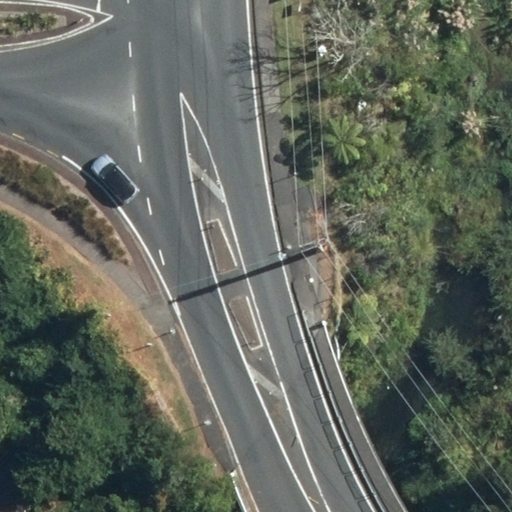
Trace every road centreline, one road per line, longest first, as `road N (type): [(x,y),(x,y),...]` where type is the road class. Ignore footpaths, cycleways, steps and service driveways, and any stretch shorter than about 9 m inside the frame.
road 1 (secondary): [(218,34),(294,441)]
road 2 (secondary): [(294,441),(240,367),(203,290),(164,193),(149,86)]
road 3 (secondary): [(149,86),(0,85)]
